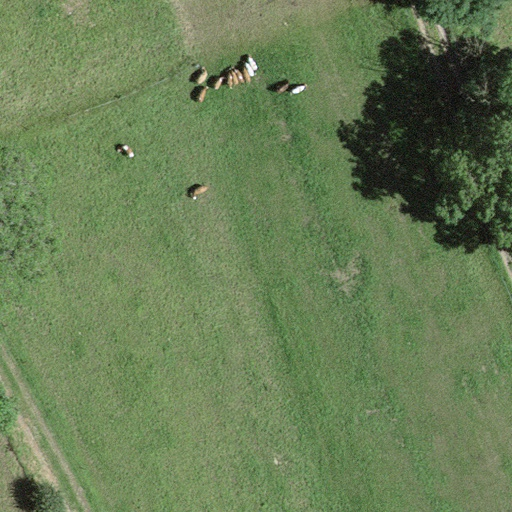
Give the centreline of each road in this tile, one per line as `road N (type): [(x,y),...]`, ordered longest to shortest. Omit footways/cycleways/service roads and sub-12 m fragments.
road 1 (track): [(511,181),(445,0)]
road 2 (track): [(0,351),(79,511)]
